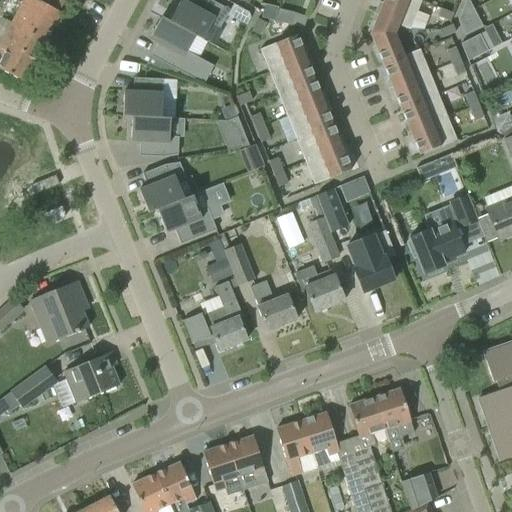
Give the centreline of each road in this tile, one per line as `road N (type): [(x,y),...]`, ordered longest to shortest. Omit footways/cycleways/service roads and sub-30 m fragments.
road 1 (unclassified): [(190,420),(417,332)]
road 2 (residential): [(351,0),(331,54),(382,185),(412,172)]
road 3 (residential): [(190,420),(116,229)]
road 4 (unclassified): [(7,505),(190,420)]
road 5 (residential): [(417,332),(482,511)]
road 6 (residential): [(0,279),(116,229)]
road 7 (residential): [(116,229),(72,111)]
road 8 (residential): [(72,111),(127,0)]
